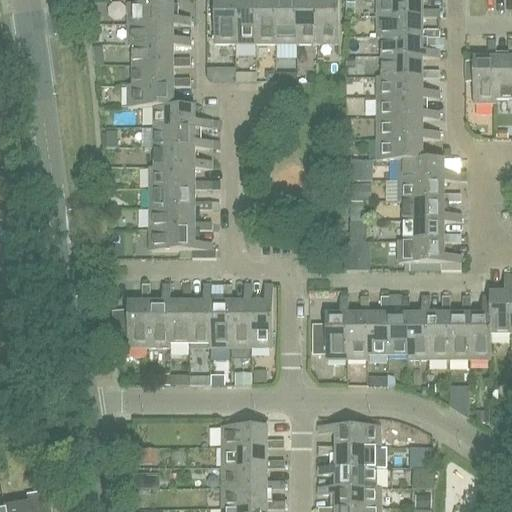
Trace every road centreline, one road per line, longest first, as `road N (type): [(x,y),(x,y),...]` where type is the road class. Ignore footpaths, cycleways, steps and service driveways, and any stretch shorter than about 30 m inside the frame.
road 1 (tertiary): [(91,400),(29,0)]
road 2 (residential): [(489,257),(488,179),(458,147),(458,25)]
road 3 (residential): [(511,458),(414,408),(303,404)]
road 4 (residential): [(303,404),(91,400)]
road 5 (residential): [(303,404),(299,287),(284,270),(250,264)]
road 6 (residential): [(250,264),(246,94)]
road 7 (unknown): [(511,255),(489,257),(457,280),(355,281)]
